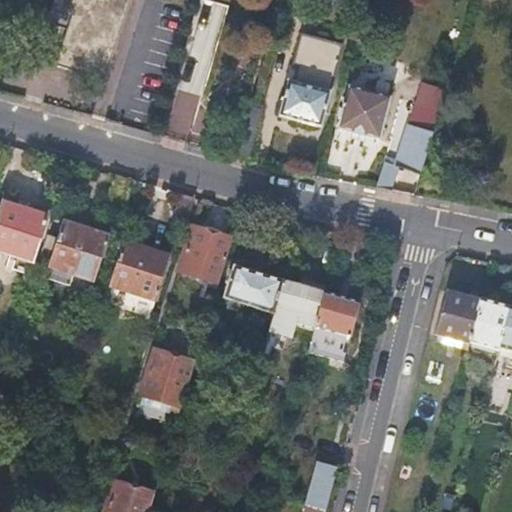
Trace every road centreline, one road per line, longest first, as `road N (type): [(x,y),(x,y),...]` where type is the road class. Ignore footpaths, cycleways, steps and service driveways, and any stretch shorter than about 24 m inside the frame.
road 1 (secondary): [(425,225),(0,112)]
road 2 (residential): [(359,511),(425,225)]
